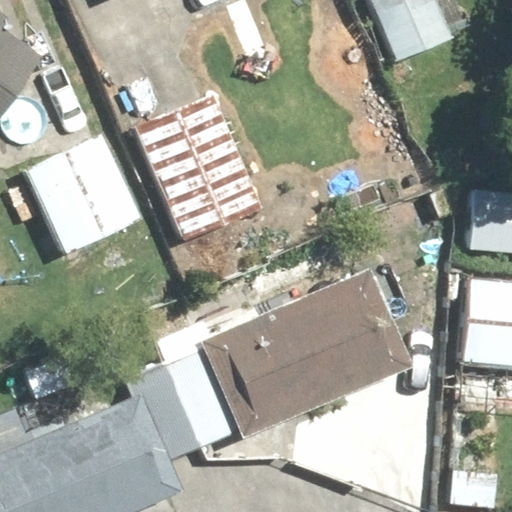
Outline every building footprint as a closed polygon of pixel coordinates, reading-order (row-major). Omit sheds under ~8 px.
[(269,54),(248,0),(242,0),(191,19),(212,75),(269,54)] [(422,0),(343,0),(373,70),(440,41),(422,0)] [(0,26),(0,92),(31,48),(0,26)] [(211,85),(116,122),(165,246),(260,209),(211,85)] [(95,128),(9,167),(50,256),(136,217),(95,128)] [(511,256),(511,189),(470,189),(468,255),(511,256)] [(0,511),(113,511),(168,489),(157,466),(402,359),(358,259),(94,375),(105,402),(0,447),(0,511)] [(511,281),(457,277),(448,407),(511,411),(511,281)]
